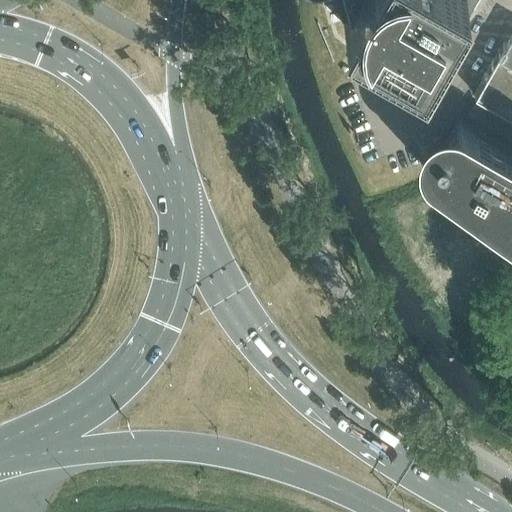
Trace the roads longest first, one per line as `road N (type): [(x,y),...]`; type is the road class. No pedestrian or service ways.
road 1 (trunk): [(481,511),(366,440),(298,384),(240,315),(177,207)]
road 2 (trunk): [(48,444),(241,456),(379,511)]
road 3 (trunk): [(48,444),(132,368),(158,329),(173,287),(177,207)]
road 4 (trunk): [(174,191),(152,140),(117,92),(69,56),(0,33)]
